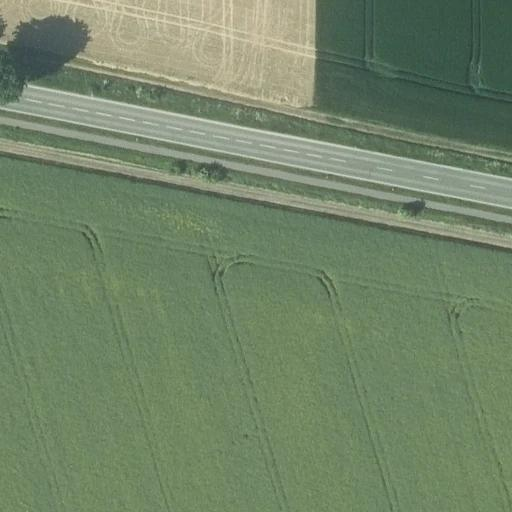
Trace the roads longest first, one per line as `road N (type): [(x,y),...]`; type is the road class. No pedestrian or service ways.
road 1 (secondary): [(511,197),(0,97)]
road 2 (track): [(0,149),(511,247)]
